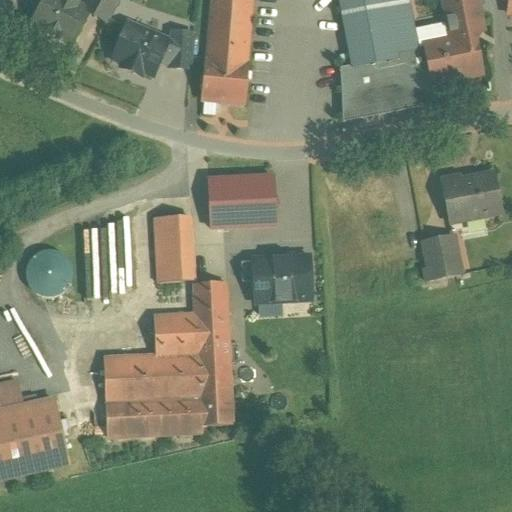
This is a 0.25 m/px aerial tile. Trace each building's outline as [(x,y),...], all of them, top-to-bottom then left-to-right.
[(83,10),(64,0),(46,0),(32,26),(42,31),(41,33),(61,44),(62,42),(71,48),(89,15),(90,14),(83,10)] [(88,0),(83,10),(90,14),(89,15),(107,25),(119,0),(88,0)] [(251,0),(213,0),(213,10),(251,14),(251,0)] [(337,0),(349,57),(352,71),(399,62),(398,56),(418,52),(418,51),(415,33),(408,0),(337,0)] [(477,0),(444,6),(448,27),(451,43),(474,39),(475,40),(476,40),(482,31),(480,21),(481,20),(477,0)] [(251,14),(213,10),(208,64),(205,64),(201,104),(246,108),(249,68),(246,67),(251,14)] [(168,68),(170,45),(127,26),(112,62),(123,66),(121,71),(140,79),(142,74),(153,79),(159,64),(168,68)] [(448,27),(415,33),(418,51),(424,50),(424,48),(451,43),(448,27)] [(168,68),(168,71),(190,72),(193,37),(171,35),(170,45),(168,68)] [(451,43),(424,48),(424,50),(432,87),(482,77),(475,40),(474,39),(451,43)] [(418,52),(398,56),(399,62),(352,71),(349,57),(340,58),(343,71),(341,72),(343,125),(435,108),(432,87),(424,50),(418,51),(418,52)] [(494,177),(462,183),(461,179),(441,183),(449,226),(502,216),(494,177)] [(274,180),(208,184),(211,231),(277,228),(274,180)] [(189,220),(154,221),(158,286),(182,285),(191,269),(189,220)] [(79,231),(84,301),(113,299),(110,261),(124,260),(124,252),(116,252),(115,229),(79,231)] [(453,239),(423,245),(428,272),(423,272),(426,285),(461,278),(453,239)] [(55,254),(49,253),(45,254),(41,255),(37,257),(35,259),(32,262),(29,265),(27,269),(27,272),(26,274),(26,278),(26,281),(27,283),(28,286),(30,290),(33,294),(36,296),(38,298),(41,299),(45,300),(50,301),(54,301),(58,300),(60,298),(63,297),(66,295),(68,292),(70,289),(72,285),(73,283),(73,280),(74,277),(73,274),(73,273),(72,270),(71,267),(70,264),(67,260),(64,258),(61,256),(58,255),(55,254)] [(310,261),(261,264),(263,300),(251,301),(252,315),(263,314),(266,374),(315,371),(310,261)] [(115,276),(117,291),(129,290),(127,275),(115,276)] [(226,286),(195,288),(194,289),(195,318),(154,320),(156,360),(104,363),(107,440),(203,436),(203,430),(233,429),(226,286)] [(54,403),(0,416),(0,482),(69,467),(54,403)]
